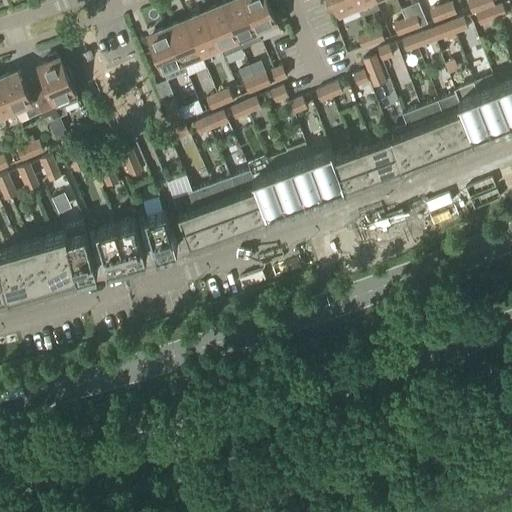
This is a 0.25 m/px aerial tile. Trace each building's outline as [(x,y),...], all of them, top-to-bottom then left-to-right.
[(221,0),(222,1),(204,9),(219,45),(221,45),(224,53),(242,46),(222,0),(221,0)] [(223,0),(222,0),(242,46),(260,38),(257,29),(244,0),(225,0),(223,1),(223,0)] [(244,0),(257,29),(276,21),(267,0),(244,0)] [(274,0),(267,0),(273,14),(280,12),(274,0)] [(354,0),(333,0),(338,12),(356,4),(354,0)] [(452,0),(440,5),(445,16),(456,12),(452,0)] [(483,7),(479,0),(467,0),(471,12),(483,7)] [(502,2),(488,7),(493,19),(506,14),(502,2)] [(445,16),(440,5),(429,9),(433,20),(445,16)] [(488,7),(475,12),(480,24),(493,19),(488,7)] [(204,10),(186,17),(200,53),(219,45),(204,9),(203,9),(204,10)] [(416,14),(404,18),(408,29),(420,25),(416,14)] [(463,16),(450,20),(454,32),(468,27),(463,16)] [(186,17),(166,25),(182,61),(200,53),(186,17)] [(404,18),(393,22),(397,33),(408,29),(404,18)] [(450,20),(437,25),(441,37),(454,32),(450,20)] [(155,34),(149,37),(166,78),(186,70),(182,61),(166,25),(153,31),(155,34)] [(380,27),(368,31),(372,43),(384,38),(380,27)] [(424,30),(413,34),(417,45),(428,41),(424,30)] [(372,43),(368,31),(357,35),(361,47),(372,43)] [(413,34),(402,38),(406,50),(417,45),(413,34)] [(388,43),(377,47),(381,59),(393,54),(388,43)] [(47,88),(36,93),(44,111),(47,119),(48,120),(67,113),(63,104),(78,98),(69,78),(72,77),(68,68),(66,69),(59,54),(57,56),(55,52),(46,55),(48,59),(37,64),(47,88)] [(375,53),(362,58),(373,85),(386,80),(375,53)] [(282,64),(271,69),(275,80),(287,75),(282,64)] [(364,68),(353,73),(357,84),(369,79),(364,68)] [(15,70),(0,76),(0,77),(13,109),(24,104),(29,117),(44,111),(36,93),(29,96),(19,71),(16,72),(15,70)] [(265,71),(254,76),(259,87),(270,82),(265,71)] [(254,76),(243,81),(248,92),(259,87),(254,76)] [(0,125),(5,123),(2,113),(13,109),(0,77),(0,125)] [(511,121),(497,83),(494,77),(475,85),(493,128),(511,121)] [(511,120),(511,77),(497,83),(511,121),(511,120)] [(337,79),(327,84),(331,95),(342,91),(337,79)] [(473,79),(454,87),(455,90),(456,92),(457,94),(474,136),(485,132),(492,129),(493,128),(475,85),(473,79)] [(283,83),(270,89),(275,100),(288,95),(283,83)] [(327,84),(315,89),(320,100),(331,95),(327,84)] [(228,87),(217,92),(221,103),(233,98),(228,87)] [(455,90),(438,97),(439,102),(456,142),(472,136),(473,136),(474,136),(457,94),(456,92),(455,90)] [(217,92),(206,97),(210,108),(221,103),(217,92)] [(256,95),(243,100),(248,112),(260,106),(256,95)] [(302,95),(289,100),(293,111),(306,106),(302,95)] [(174,97),(162,102),(172,124),(183,119),(174,97)] [(438,97),(420,104),(421,109),(438,149),(456,142),(439,102),(438,97)] [(243,100),(230,106),(235,117),(248,112),(243,100)] [(420,104),(402,111),(404,116),(406,121),(420,156),(438,149),(421,109),(420,104)] [(216,112),(205,116),(210,128),(221,123),(216,112)] [(205,116),(194,121),(199,132),(210,128),(205,116)] [(184,120),(166,128),(171,140),(189,132),(184,120)] [(406,121),(388,128),(402,163),(420,156),(406,121)] [(166,128),(155,133),(160,144),(171,140),(166,128)] [(389,135),(371,142),(382,171),(402,164),(402,163),(388,128),(387,129),(389,135)] [(39,138),(27,143),(32,154),(43,150),(39,138)] [(69,158),(81,153),(76,142),(65,147),(69,158)] [(371,142),(352,149),(363,178),(382,171),(371,142)] [(27,143),(16,148),(21,159),(32,154),(27,143)] [(136,159),(132,148),(120,153),(125,164),(136,159)] [(344,185),(333,157),(330,148),(311,156),(325,192),(344,185)] [(330,148),(333,157),(344,185),(363,178),(352,149),(334,157),(330,148)] [(286,150),(267,157),(273,171),(286,206),(305,199),(292,163),(286,150)] [(56,164),(51,153),(40,157),(44,168),(56,164)] [(85,164),(84,161),(81,153),(69,158),(74,169),(85,164)] [(286,206),(273,171),(266,156),(247,162),(249,167),(267,213),(286,206)] [(325,192),(311,156),(292,163),(305,199),(325,192)] [(113,169),(108,158),(97,162),(102,174),(113,169)] [(141,170),(136,159),(125,164),(130,175),(141,170)] [(22,178),(34,173),(29,162),(18,167),(22,178)] [(60,175),(56,164),(44,168),(49,180),(60,175)] [(249,167),(231,174),(248,220),(267,213),(249,167)] [(118,180),(113,169),(102,174),(107,185),(118,180)] [(11,182),(7,171),(0,174),(0,186),(0,187),(11,182)] [(38,184),(34,173),(22,178),(27,189),(38,184)] [(231,174),(211,181),(217,197),(229,227),(248,220),(231,174)] [(211,181),(192,188),(198,204),(209,235),(229,227),(217,197),(211,181)] [(16,194),(11,182),(0,187),(5,198),(16,194)] [(192,188),(172,195),(189,242),(209,235),(198,204),(192,188)] [(166,208),(146,214),(150,230),(147,231),(150,242),(153,241),(157,252),(177,246),(166,208)] [(135,217),(116,222),(127,261),(146,255),(143,244),(146,243),(143,232),(140,233),(135,217)] [(91,247),(86,231),(83,222),(64,228),(65,231),(78,275),(97,269),(94,258),(97,257),(94,246),(91,247)] [(116,222),(97,228),(101,244),(98,245),(101,256),(104,255),(108,266),(127,261),(116,222)] [(78,275),(65,231),(42,237),(55,281),(77,275),(78,275)] [(55,281),(42,237),(19,244),(32,288),(55,281)] [(32,288),(19,244),(0,249),(0,264),(9,294),(32,288)] [(0,296),(9,295),(9,294),(0,264),(0,296)]
